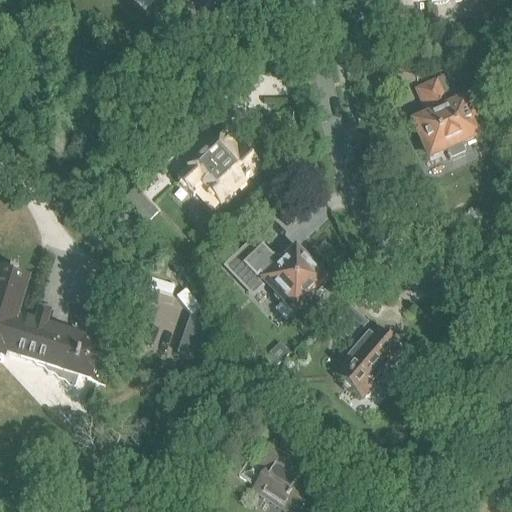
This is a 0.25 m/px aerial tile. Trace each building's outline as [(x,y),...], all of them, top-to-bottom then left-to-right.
[(198,0),(205,24),(229,17),(224,0),(198,0)] [(383,0),(384,9),(397,8),(399,10),(406,10),(407,7),(411,7),(411,1),(421,0),(383,0)] [(25,69),(47,48),(36,36),(14,57),(25,69)] [(466,54),(465,45),(434,49),(435,57),(466,54)] [(433,48),(421,50),(423,58),(434,58),(433,48)] [(435,59),(437,75),(461,72),(459,56),(435,59)] [(465,154),(461,145),(478,138),(475,131),(476,128),(474,124),(471,123),(459,96),(450,100),(441,81),(416,92),(429,119),(414,126),(423,146),(421,148),(425,155),(427,155),(429,160),(446,152),(450,161),(452,162),(464,157),(465,154)] [(219,206),(257,171),(239,152),(233,157),(228,151),(230,149),(222,140),(207,153),(206,152),(169,187),(178,196),(195,180),(202,187),(201,188),(219,206)] [(114,202),(142,232),(157,217),(134,193),(130,197),(125,191),(114,202)] [(261,212),(252,220),(259,227),(268,219),(261,212)] [(250,249),(227,270),(250,294),(262,284),(273,296),(281,305),(293,317),(325,286),(295,254),(285,264),(274,264),(262,252),(257,256),(250,249)] [(17,320),(29,282),(0,273),(0,361),(3,363),(5,357),(30,365),(37,370),(43,372),(47,377),(53,378),(57,383),(64,385),(68,390),(75,392),(79,380),(89,383),(101,345),(48,328),(52,316),(38,312),(34,325),(17,320)] [(348,349),(355,341),(368,326),(346,307),(326,330),(348,349)] [(176,357),(199,365),(212,328),(189,320),(176,357)] [(390,368),(391,369),(399,359),(399,358),(401,355),(399,353),(390,346),(374,332),(334,378),(361,402),(364,398),(365,399),(374,389),(373,388),(390,368)] [(228,357),(203,384),(220,399),(231,387),(227,383),(233,377),(236,380),(244,371),(228,357)] [(511,430),(503,424),(488,442),(501,451),(511,437),(511,430)] [(254,493),(282,511),(300,511),(309,498),(295,488),(307,470),(271,446),(257,469),(248,463),(238,479),(255,490),(254,493)] [(186,511),(187,511),(194,501),(183,495),(177,506),(186,511)]
